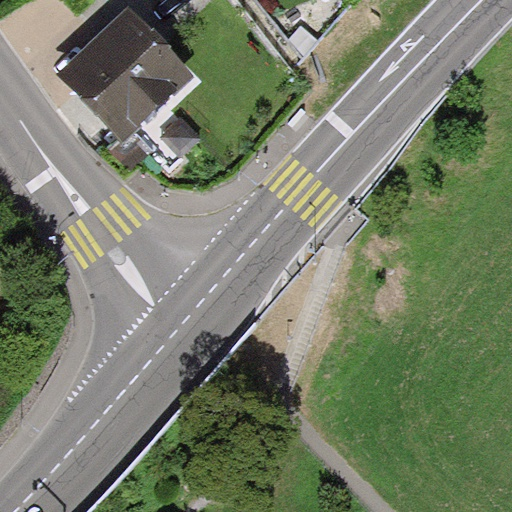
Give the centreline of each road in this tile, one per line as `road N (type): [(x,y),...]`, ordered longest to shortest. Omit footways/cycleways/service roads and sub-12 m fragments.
road 1 (primary): [(483,0),(175,333)]
road 2 (residential): [(175,333),(0,89)]
road 3 (primary): [(175,333),(15,511)]
